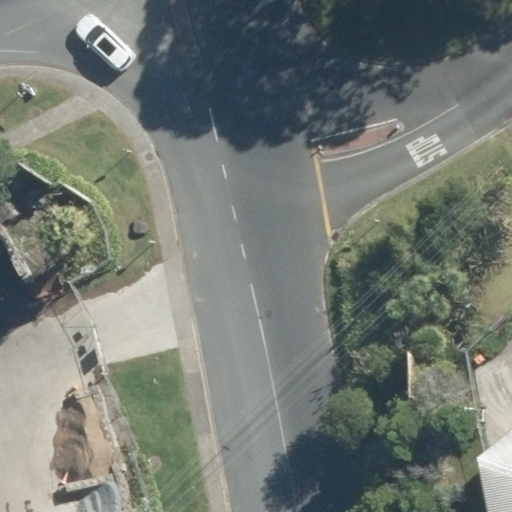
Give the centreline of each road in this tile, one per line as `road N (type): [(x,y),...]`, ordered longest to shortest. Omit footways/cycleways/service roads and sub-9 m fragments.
road 1 (residential): [(233,184),(296,511)]
road 2 (residential): [(233,184),(382,137),(464,100),(511,60)]
road 3 (residential): [(233,184),(160,85),(114,0)]
road 4 (residential): [(233,0),(233,184)]
road 5 (unknown): [(0,354),(167,279)]
